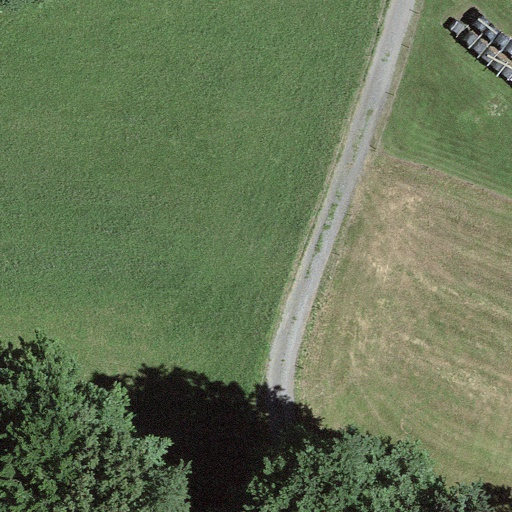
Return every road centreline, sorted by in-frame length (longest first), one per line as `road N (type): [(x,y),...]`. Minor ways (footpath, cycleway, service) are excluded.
road 1 (track): [(277,451),(275,331),(388,0)]
road 2 (track): [(393,511),(277,451),(118,421),(0,419)]
